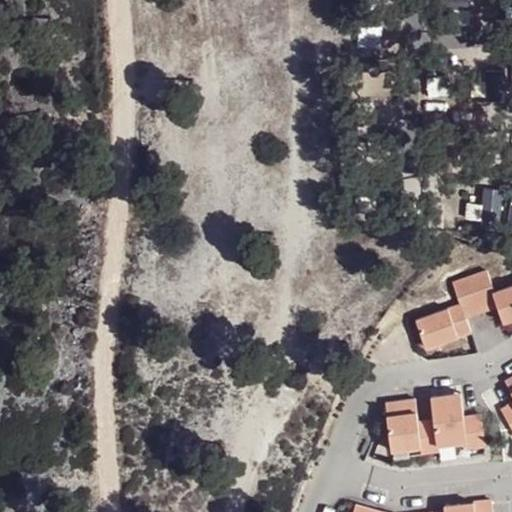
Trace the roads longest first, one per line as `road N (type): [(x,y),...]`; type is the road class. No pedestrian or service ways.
road 1 (track): [(119,0),(127,148),(98,364),(110,511)]
road 2 (residential): [(316,511),(371,378),(485,366),(511,351)]
